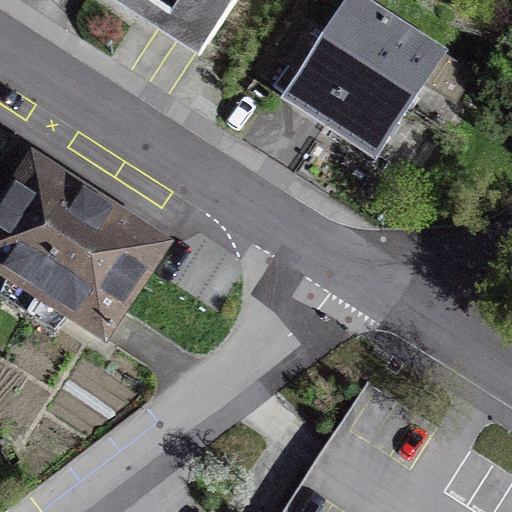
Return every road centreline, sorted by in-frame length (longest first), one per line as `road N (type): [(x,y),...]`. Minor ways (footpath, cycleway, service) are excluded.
road 1 (residential): [(351,271),(0,43)]
road 2 (residential): [(351,271),(287,340),(88,511)]
road 3 (residential): [(511,368),(351,271)]
road 4 (residential): [(511,231),(351,271)]
